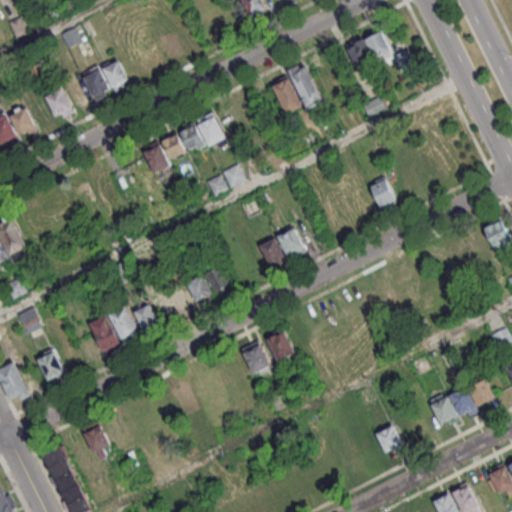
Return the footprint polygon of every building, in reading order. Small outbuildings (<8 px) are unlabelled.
[(242,0),(265,0),(268,6),(262,9),(266,13),(255,18),(253,14),(250,16),(242,0)] [(10,20),(21,15),(26,29),(15,34),(10,20)] [(61,32),(74,25),(81,41),(68,47),(61,32)] [(382,29),(393,53),(377,60),(368,41),(376,38),(373,33),(382,29)] [(157,39),(169,63),(187,54),(175,30),(157,39)] [(365,44),(376,65),(369,69),(369,71),(361,75),(348,48),(359,42),(361,46),(365,44)] [(409,51),(417,66),(404,73),(396,58),(409,51)] [(103,67),(120,59),(129,78),(122,81),(124,86),(115,90),(103,67)] [(83,76),(92,72),(90,68),(98,64),(111,88),(106,91),(108,94),(96,100),(83,76)] [(310,71),(327,106),(311,114),(292,74),(302,69),(305,74),(310,71)] [(81,77),(95,102),(85,107),(82,102),(75,106),(65,86),(81,77)] [(274,88),(288,116),(305,108),(291,80),(274,88)] [(61,85),(76,112),(65,118),(62,112),(56,115),(44,94),(61,85)] [(44,94),(56,115),(58,120),(47,125),(46,122),(40,125),(29,105),(37,101),(36,98),(44,94)] [(382,97),(389,111),(372,120),(364,106),(382,97)] [(15,112),(13,107),(24,102),(38,128),(31,132),(29,129),(20,134),(10,114),(15,112)] [(0,144),(9,139),(12,144),(20,140),(4,110),(0,112),(0,144)] [(197,123),(204,119),(202,116),(212,111),(229,142),(221,146),(218,141),(209,146),(197,123)] [(187,124),(194,121),(207,144),(199,148),(197,145),(190,149),(181,132),(189,128),(187,124)] [(176,129),(189,151),(179,157),(177,154),(171,157),(163,142),(172,136),(170,132),(176,129)] [(144,151),(157,176),(173,168),(159,140),(150,144),(152,147),(144,151)] [(407,195),(424,189),(413,154),(396,160),(407,195)] [(225,172),(234,189),(249,181),(240,164),(225,172)] [(209,182),(217,197),(231,190),(223,175),(209,182)] [(370,185),(380,206),(385,204),(386,207),(398,202),(386,178),(384,179),(382,176),(375,179),(376,182),(370,185)] [(98,200),(88,179),(71,186),(81,208),(98,200)] [(203,184),(211,199),(195,206),(188,191),(203,184)] [(184,198),(188,206),(179,210),(176,202),(184,198)] [(0,231),(0,222),(4,220),(2,216),(12,211),(30,247),(23,251),(26,258),(16,263),(0,231)] [(486,227),(504,218),(511,235),(511,240),(497,248),(486,227)] [(278,235),(297,225),(308,247),(306,249),(307,252),(298,257),(297,255),(289,258),(278,235)] [(477,257),(492,249),(481,229),(466,237),(477,257)] [(0,266),(2,265),(0,262),(10,257),(0,237),(0,266)] [(260,245),(276,237),(285,256),(282,258),(283,260),(277,263),(276,261),(270,264),(260,245)] [(444,247),(454,271),(474,262),(463,239),(444,247)] [(117,268),(125,284),(138,278),(130,262),(117,268)] [(205,271),(222,262),(233,283),(230,285),(231,288),(221,294),(219,289),(215,291),(205,271)] [(418,290),(411,267),(373,280),(383,312),(404,305),(402,295),(418,290)] [(187,282),(204,273),(213,292),(196,301),(187,282)] [(22,279),(30,295),(15,302),(8,286),(22,279)] [(169,290),(185,282),(195,303),(178,311),(169,290)] [(134,311),(149,303),(160,325),(145,332),(134,311)] [(110,313),(127,304),(141,333),(124,341),(110,313)] [(17,313),(33,305),(42,324),(21,335),(19,330),(24,327),(17,313)] [(90,322),(106,314),(121,341),(114,345),(114,348),(108,352),(104,350),(90,322)] [(492,332),(506,325),(511,337),(511,339),(499,346),(492,332)] [(266,338),(275,334),(273,331),(282,327),(284,332),(286,331),(297,351),(278,361),(266,338)] [(242,348),(256,341),(258,345),(262,343),(273,364),(270,365),(271,368),(261,373),(259,370),(255,372),(242,348)] [(39,359),(46,355),(43,351),(51,347),(53,351),(55,350),(65,371),(63,372),(65,376),(58,379),(57,376),(48,380),(39,359)] [(0,380),(0,366),(16,358),(34,393),(23,399),(21,394),(10,399),(0,380)] [(511,383),(503,365),(511,360),(511,383)] [(470,387),(487,378),(496,396),(494,397),(496,401),(490,404),(489,401),(480,406),(470,387)] [(187,382),(204,413),(186,422),(170,392),(187,382)] [(450,394),(468,385),(478,406),(474,408),(475,410),(469,413),(468,412),(460,416),(450,394)] [(429,400),(442,394),(444,398),(448,396),(458,417),(456,417),(457,419),(448,424),(448,422),(441,425),(429,400)] [(83,432),(86,431),(84,425),(96,419),(99,425),(102,423),(111,443),(104,447),(108,454),(100,457),(97,450),(93,452),(83,432)] [(378,433),(394,425),(404,443),(387,451),(378,433)] [(43,451),(73,511),(83,511),(93,507),(61,442),(43,451)] [(489,473),(496,469),(494,466),(502,463),(503,466),(507,464),(511,474),(511,495),(510,496),(507,490),(500,494),(489,473)] [(0,511),(0,477),(17,511),(0,511)] [(464,511),(453,491),(459,488),(458,486),(463,483),(464,485),(468,483),(480,504),(477,505),(479,508),(473,511),(471,508),(464,511)] [(440,511),(435,500),(441,497),(439,495),(446,491),(447,494),(449,493),(458,511),(440,511)] [(414,510),(414,509),(408,511),(435,511),(430,502),(414,510)]
